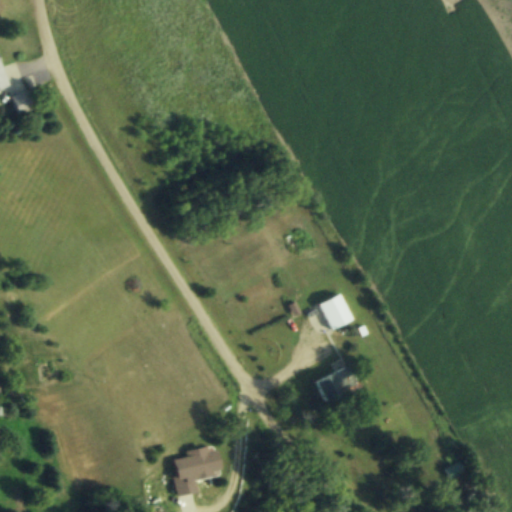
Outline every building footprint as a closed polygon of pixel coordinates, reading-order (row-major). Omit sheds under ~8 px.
[(8,97),(16,116),(33,109),(24,89),(8,97)] [(328,330),(349,319),(335,292),(314,303),(328,330)] [(345,366),(313,379),(322,400),(354,387),(345,366)] [(194,491),(192,478),(216,474),(210,444),(181,449),(182,455),(168,458),(175,494),(194,491)] [(461,470),(455,462),(444,470),(449,478),(461,470)]
